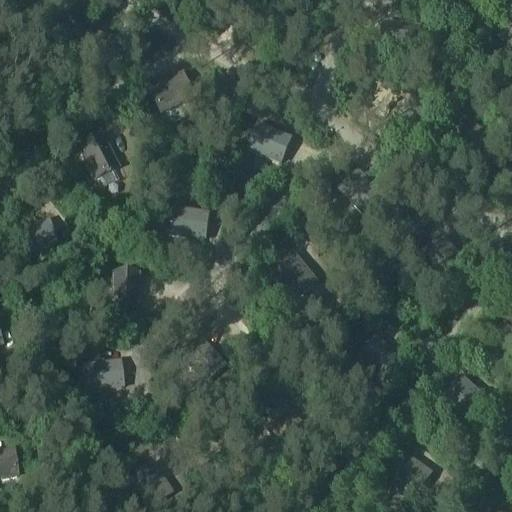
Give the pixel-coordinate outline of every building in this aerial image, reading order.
[(26,0),(0,0),(0,13),(11,23),(28,1),(26,0)] [(511,21),(498,42),(511,51),(511,21)] [(383,25),(379,53),(416,58),(420,31),(383,25)] [(112,41),(76,30),(67,57),(103,69),(112,41)] [(181,78),(149,93),(160,119),(194,103),(181,78)] [(292,143),(257,128),(247,154),(281,169),(292,143)] [(452,151),(486,169),(499,144),(466,129),(452,151)] [(102,139),(77,152),(92,185),(119,173),(102,139)] [(358,175),(338,195),(364,222),(384,202),(358,175)] [(209,217),(172,212),(168,239),(205,245),(209,217)] [(48,225),(12,236),(20,263),(57,251),(48,225)] [(445,240),(422,257),(444,287),(466,271),(445,240)] [(271,275),(294,303),(317,286),(293,256),(271,275)] [(138,277),(111,275),(109,314),(138,315),(138,277)] [(377,341),(356,360),(382,388),(402,368),(377,341)] [(200,343),(178,362),(205,391),(227,373),(200,343)] [(120,366),(82,369),(85,397),(122,393),(120,366)] [(489,405),(461,382),(443,403),(472,427),(489,405)] [(308,433),(278,410),(262,433),(291,455),(308,433)] [(13,455),(0,456),(0,484),(17,482),(13,455)] [(432,478),(401,457),(385,479),(417,502),(432,478)] [(127,483),(146,511),(172,497),(151,467),(127,483)]
